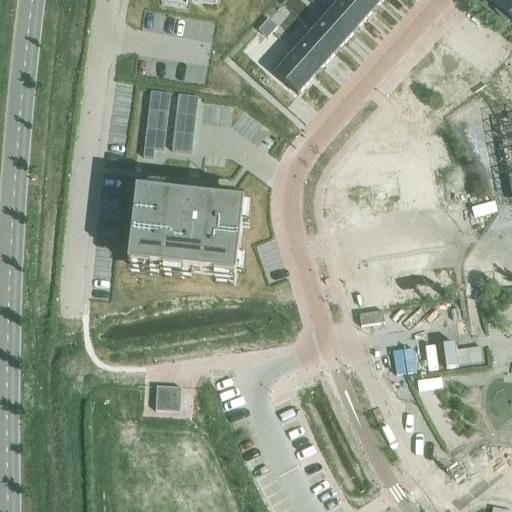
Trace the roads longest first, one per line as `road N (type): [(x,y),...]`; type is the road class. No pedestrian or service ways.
road 1 (primary): [(8,511),(14,177),(31,0)]
road 2 (residential): [(70,312),(109,0)]
road 3 (residential): [(300,249),(291,199),(302,164),(443,0)]
